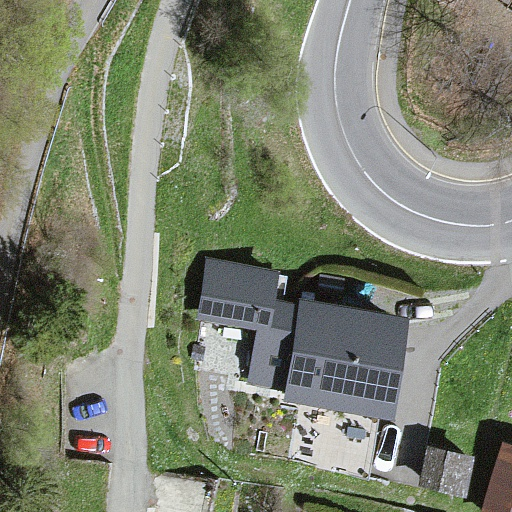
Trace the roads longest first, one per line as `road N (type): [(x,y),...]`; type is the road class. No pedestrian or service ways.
road 1 (residential): [(178,0),(145,153),(123,511)]
road 2 (tertiary): [(511,221),(460,224),(418,214),(381,193),(351,155),(334,112),(331,71),(351,0)]
road 3 (unclassified): [(96,0),(56,75),(0,282)]
